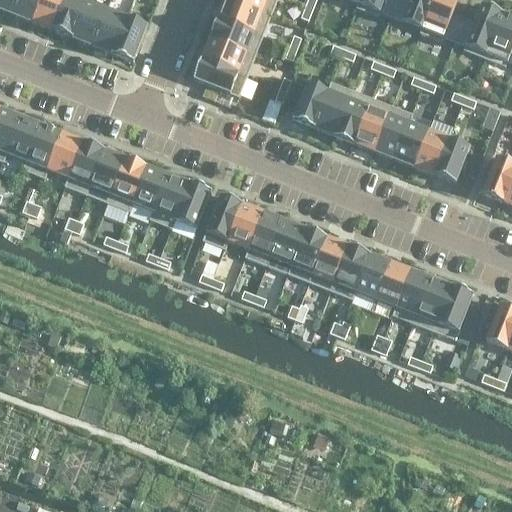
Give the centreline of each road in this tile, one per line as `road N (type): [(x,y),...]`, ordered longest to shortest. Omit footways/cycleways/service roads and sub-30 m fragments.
road 1 (unclassified): [(456,240),(143,118)]
road 2 (unclassified): [(143,118),(0,62)]
road 3 (residential): [(188,0),(143,118)]
